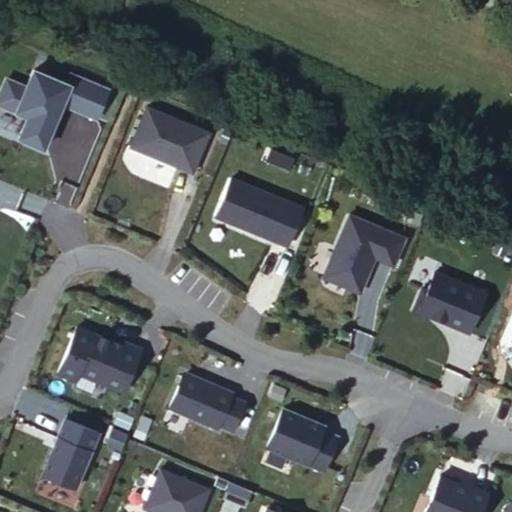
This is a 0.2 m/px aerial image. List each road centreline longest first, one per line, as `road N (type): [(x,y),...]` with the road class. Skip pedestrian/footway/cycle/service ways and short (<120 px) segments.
road 1 (residential): [(414,399),(261,344),(129,256),(63,262),(11,380),(0,388)]
road 2 (residential): [(365,511),(414,399)]
